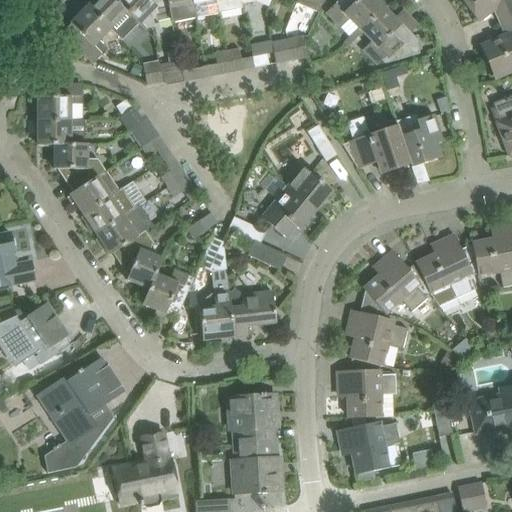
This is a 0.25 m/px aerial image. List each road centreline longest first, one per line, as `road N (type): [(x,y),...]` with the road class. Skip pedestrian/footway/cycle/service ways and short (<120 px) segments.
road 1 (residential): [(23,48),(4,93),(9,149),(133,342),(157,363),(191,372),(303,360)]
road 2 (residential): [(303,360),(308,303),(323,265),(353,229),(396,209),(478,191)]
road 3 (residential): [(478,191),(444,26),(428,0)]
road 4 (residential): [(316,510),(495,468)]
road 5 (residential): [(316,510),(303,360)]
road 6 (residential): [(294,76),(151,101)]
road 7 (residential): [(151,101),(23,48)]
road 8 (residential): [(223,214),(151,101)]
